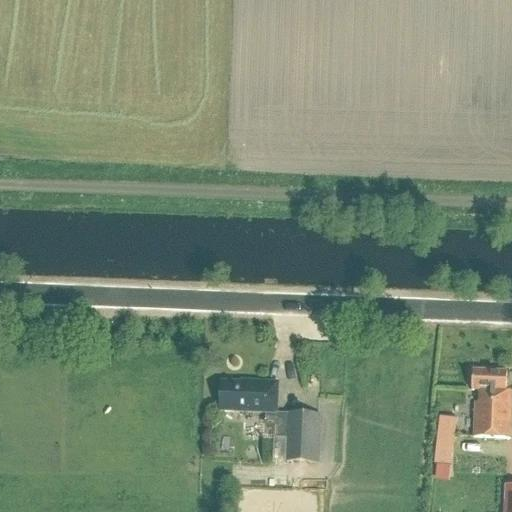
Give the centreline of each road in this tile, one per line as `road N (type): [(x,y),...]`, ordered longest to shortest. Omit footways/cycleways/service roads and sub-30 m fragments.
road 1 (tertiary): [(511,314),(0,293)]
road 2 (unclassified): [(511,209),(0,190)]
